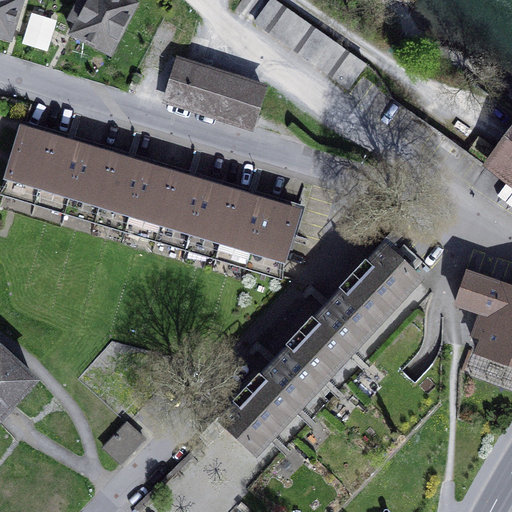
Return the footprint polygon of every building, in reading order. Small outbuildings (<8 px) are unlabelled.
[(0,0),(0,37),(10,41),(22,0),(0,0)] [(73,36),(111,55),(136,6),(124,0),(82,0),(74,18),(72,21),(78,25),(73,36)] [(256,23),(349,89),(365,66),(272,0),(256,23)] [(36,10),(29,43),(54,48),(61,16),(36,10)] [(168,101),(251,126),(263,90),(180,64),(168,101)] [(291,215),(296,216),(299,208),(25,126),(23,134),(27,135),(64,146),(69,148),(72,149),(70,156),(93,164),(96,156),(99,157),(103,158),(124,164),(128,166),(132,167),(130,175),(154,182),(156,174),(159,175),(162,176),(185,183),(189,184),(193,185),(190,193),(214,200),(216,192),(219,193),(223,194),(245,201),(248,202),(253,203),(251,211),(262,214),(264,206),(269,208),(291,215)] [(511,130),(489,161),(511,178),(511,130)] [(27,135),(23,134),(15,159),(12,167),(4,193),(278,276),(286,249),(296,216),(291,215),(269,208),(264,206),(262,214),(251,211),(253,203),(248,202),(245,201),(223,194),(219,193),(216,192),(214,200),(190,193),(193,185),(189,184),(185,183),(162,176),(159,175),(156,174),(154,182),(130,175),(132,167),(128,166),(124,164),(103,158),(99,157),(96,156),(93,164),(70,156),(72,149),(69,148),(64,146),(27,135)] [(373,238),(380,245),(397,227),(383,213),(385,203),(379,202),(371,235),(373,238)] [(286,249),(292,251),(305,208),(299,206),(299,208),(296,216),(286,249)] [(387,239),(394,246),(402,238),(395,231),(387,239)] [(399,262),(405,256),(394,246),(387,239),(366,262),(370,266),(386,250),(399,262)] [(237,408),(222,424),(227,429),(256,456),(420,282),(399,262),(386,250),(370,266),(366,262),(339,290),(344,294),(317,323),(312,319),(286,347),(290,351),(264,379),(259,375),(233,403),(237,408)] [(473,338),(483,341),(478,355),(511,366),(511,290),(468,275),(457,306),(481,314),(473,338)] [(312,319),(317,323),(344,294),(339,290),(312,319)] [(259,375),(264,379),(290,351),(286,347),(259,375)] [(0,420),(8,412),(35,383),(1,351),(0,352),(0,420)] [(222,424),(237,408),(233,403),(259,375),(255,371),(224,403),(229,407),(200,438),(209,447),(227,429),(222,424)] [(145,440),(128,424),(105,449),(122,465),(145,440)]
